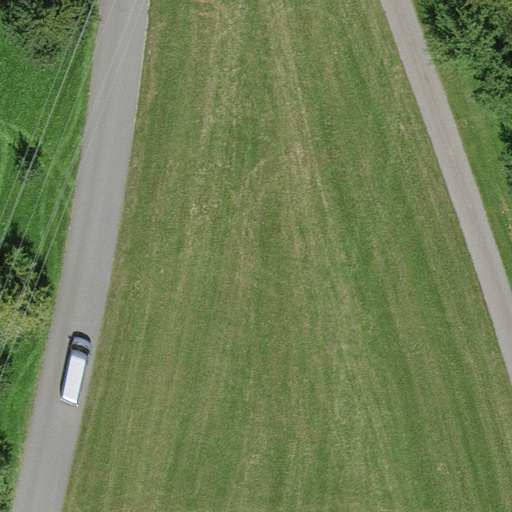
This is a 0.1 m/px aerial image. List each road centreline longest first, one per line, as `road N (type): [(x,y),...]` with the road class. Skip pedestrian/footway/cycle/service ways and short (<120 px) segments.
road 1 (unclassified): [(46,511),(112,193),(131,0)]
road 2 (track): [(400,0),(446,116),(511,347)]
